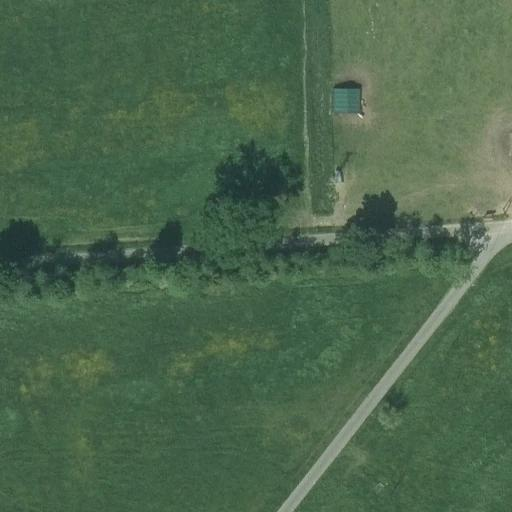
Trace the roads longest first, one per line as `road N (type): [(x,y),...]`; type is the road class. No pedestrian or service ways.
road 1 (unclassified): [(0,264),(483,228)]
road 2 (unclassified): [(483,228),(469,272),(284,511)]
